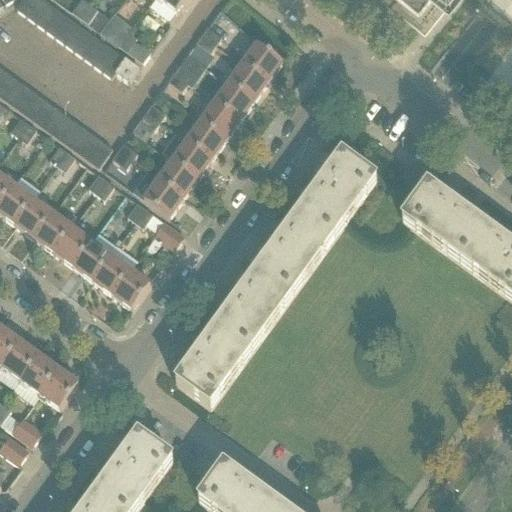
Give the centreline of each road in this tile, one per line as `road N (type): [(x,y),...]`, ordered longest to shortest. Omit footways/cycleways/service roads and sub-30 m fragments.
road 1 (residential): [(132,377),(363,64)]
road 2 (residential): [(299,511),(128,382)]
road 3 (residential): [(511,184),(363,64)]
road 4 (residential): [(132,377),(0,280)]
road 5 (residential): [(33,511),(128,382)]
